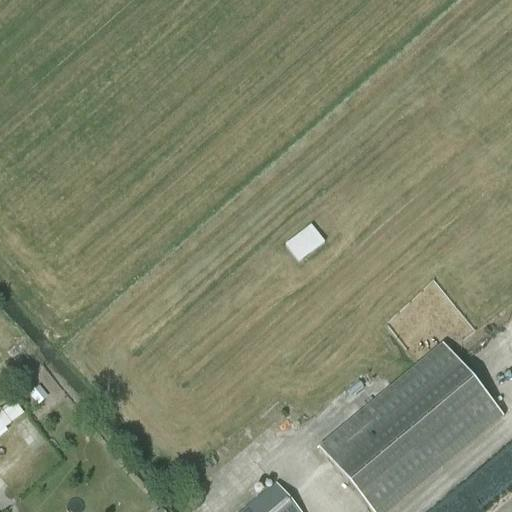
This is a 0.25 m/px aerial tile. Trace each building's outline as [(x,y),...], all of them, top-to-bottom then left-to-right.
[(311,228),(284,249),(299,269),(326,248),(311,228)] [(370,511),(394,511),(504,421),(444,348),(320,451),(370,511)] [(0,412),(0,432),(10,426),(0,412)] [(432,511),(475,511),(511,484),(511,456),(510,453),(432,511)] [(297,511),(277,488),(247,511),(297,511)]
